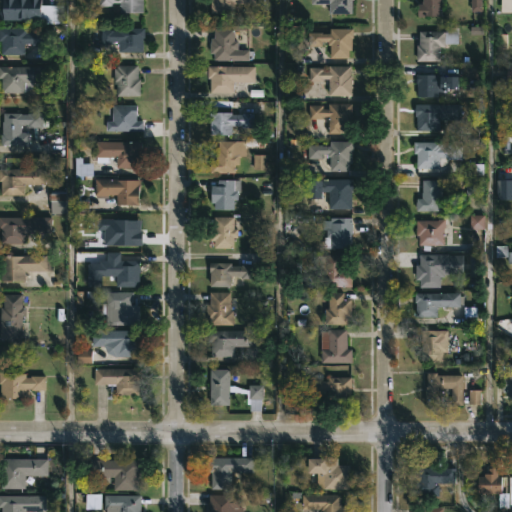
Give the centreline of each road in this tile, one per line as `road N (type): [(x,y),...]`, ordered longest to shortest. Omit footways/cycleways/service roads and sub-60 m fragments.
road 1 (residential): [(385,0),(384,511)]
road 2 (residential): [(0,434),(511,433)]
road 3 (residential): [(177,0),(176,511)]
